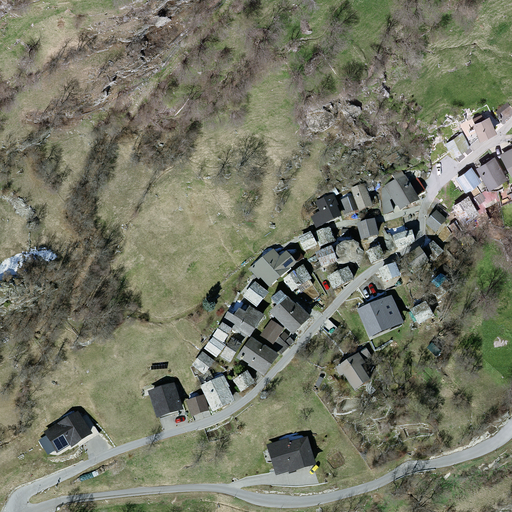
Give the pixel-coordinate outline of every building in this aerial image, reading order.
[(486,117),(471,124),(478,140),(493,133),(486,117)] [(461,134),(442,144),(450,158),(468,147),(461,134)] [(511,146),(499,154),(511,175),(511,146)] [(495,156),(476,166),(489,188),(507,178),(495,156)] [(469,169),(455,178),(464,192),(479,183),(469,169)] [(396,181),(386,187),(380,190),(384,213),(392,211),(389,201),(392,199),(396,207),(398,206),(401,210),(418,202),(402,171),(393,175),(396,181)] [(365,185),(353,189),(360,212),(372,207),(365,185)] [(321,213),(312,217),(317,229),(341,218),(336,207),(337,206),(333,195),(316,202),(321,213)] [(466,197),(450,206),(460,223),(476,214),(466,197)] [(352,198),(340,202),(345,215),(356,211),(352,198)] [(435,213),(423,225),(433,234),(444,223),(435,213)] [(371,222),(354,227),(358,242),(375,237),(371,222)] [(329,230),(315,235),(320,247),(333,242),(329,230)] [(408,232),(390,237),(393,251),(412,243),(408,232)] [(310,234),(299,240),(305,252),(316,247),(310,234)] [(442,253),(433,243),(425,251),(434,261),(442,253)] [(331,248),(315,255),(321,269),(337,262),(331,248)] [(377,248),(362,254),(368,268),(383,262),(377,248)] [(427,263),(419,251),(405,260),(413,273),(427,263)] [(270,252),(249,270),(266,290),(294,267),(283,255),(277,260),(270,252)] [(396,265),(380,273),(386,286),(402,279),(396,265)] [(348,267),(326,277),(333,292),(355,281),(348,267)] [(301,268),(281,282),(290,295),(309,283),(301,268)] [(256,287),(243,301),(254,310),(266,297),(256,287)] [(289,299),(270,312),(292,337),(311,319),(289,299)] [(390,299),(360,312),(371,339),(402,326),(390,299)] [(425,305),(413,312),(420,325),(432,319),(425,305)] [(225,316),(220,323),(246,341),(260,320),(246,310),(243,315),(237,311),(231,320),(225,316)] [(272,322),(260,336),(273,346),(282,354),(288,348),(280,338),(284,332),(272,322)] [(218,326),(209,339),(220,347),(229,334),(218,326)] [(240,347),(230,340),(217,358),(227,365),(240,347)] [(250,340),(234,359),(259,380),(275,360),(250,340)] [(208,341),(200,352),(212,361),(221,351),(208,341)] [(199,355),(187,369),(199,378),(210,364),(199,355)] [(356,356),(335,368),(350,394),(365,384),(357,370),(362,367),(356,356)] [(243,374),(228,384),(236,396),(251,387),(243,374)] [(219,378),(196,388),(208,415),(231,405),(219,378)] [(170,384),(144,392),(153,420),(179,412),(170,384)] [(199,398),(183,403),(187,418),(203,414),(199,398)] [(82,410),(40,432),(52,455),(94,433),(82,410)] [(303,437),(263,446),(271,477),(310,468),(303,437)]
